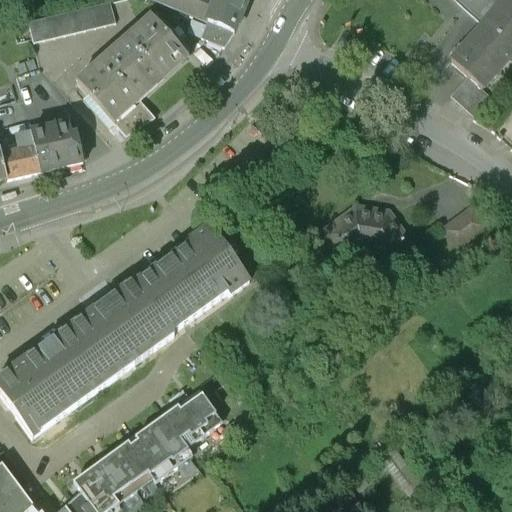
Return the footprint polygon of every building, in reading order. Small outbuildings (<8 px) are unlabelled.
[(145,0),(208,25),(233,35),(248,0),(145,0)] [(453,0),(483,26),(450,64),(467,79),(449,98),(474,120),(491,100),(481,91),(511,56),(511,2),(509,0),(453,0)] [(110,6),(29,27),(34,46),(115,25),(110,6)] [(151,21),(76,87),(88,100),(84,104),(109,132),(114,128),(139,105),(135,102),(185,58),(151,21)] [(233,35),(208,25),(201,41),(224,49),(233,35)] [(139,105),(114,128),(125,141),(154,122),(139,105)] [(74,128),(30,138),(32,146),(34,153),(36,152),(42,176),(82,167),(74,128)] [(12,158),(2,160),(7,185),(42,176),(36,152),(34,153),(32,146),(11,151),(12,158)] [(473,209),(442,231),(457,250),(487,228),(473,209)] [(356,210),(321,236),(331,250),(337,245),(347,259),(359,250),(372,252),(386,271),(414,251),(387,216),(377,222),(363,220),(356,210)] [(134,286),(13,375),(11,374),(0,381),(0,401),(30,442),(92,397),(93,397),(133,368),(151,354),(152,355),(172,339),(171,337),(227,296),(229,298),(248,284),(209,230),(189,245),(191,248),(136,288),(134,286)] [(0,511),(121,511),(117,506),(123,501),(125,504),(137,495),(135,492),(140,488),(143,491),(153,483),(156,487),(178,470),(176,467),(190,456),(187,452),(222,426),(199,395),(179,409),(181,412),(180,414),(177,410),(134,442),(137,446),(130,450),(128,447),(72,488),(80,498),(64,511),(32,511),(1,470),(0,470),(0,511)] [(384,447),(382,445),(375,449),(377,452),(374,455),(379,462),(381,461),(393,451),(394,451),(388,444),(384,447)] [(393,451),(381,461),(408,497),(421,487),(393,451)]
